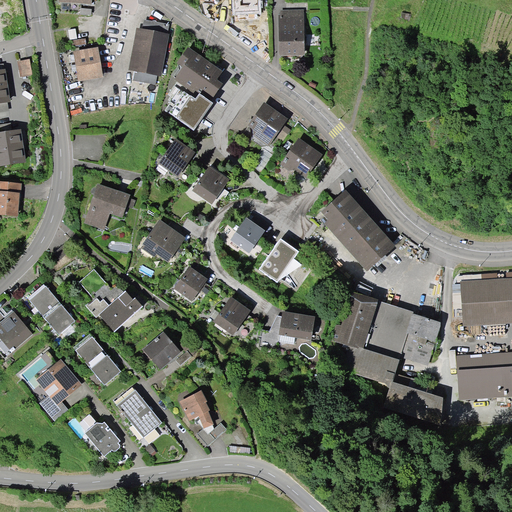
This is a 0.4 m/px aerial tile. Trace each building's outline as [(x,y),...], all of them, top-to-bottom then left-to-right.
[(90,5),(90,0),(58,0),(58,14),(79,15),(80,4),(90,5)] [(233,0),(234,13),(257,12),(256,0),(233,0)] [(302,54),(301,12),(280,13),(280,17),(279,17),(279,55),(302,54)] [(132,81),(154,85),(164,36),(163,36),(165,26),(143,22),(132,81)] [(215,80),(221,72),(188,49),(180,61),(186,65),(177,78),(198,93),(210,101),(221,85),(215,80)] [(96,51),(74,55),(78,80),(100,76),(96,51)] [(21,77),(31,76),(28,61),(18,63),(21,77)] [(5,81),(3,72),(0,72),(0,102),(8,102),(6,90),(5,81)] [(165,110),(194,130),(213,103),(210,101),(198,93),(196,95),(176,81),(167,94),(170,95),(168,99),(171,101),(165,110)] [(271,141),(284,122),(263,106),(249,126),(252,128),(254,137),(262,135),(271,141)] [(0,133),(0,163),(23,161),(22,149),(21,142),(19,131),(0,133)] [(168,170),(178,176),(192,156),(173,143),(171,141),(167,146),(170,148),(159,163),(159,164),(157,167),(166,173),(168,170)] [(305,177),(319,157),(297,142),(273,176),(286,185),(296,170),(305,177)] [(193,190),(211,203),(226,182),(207,170),(193,190)] [(0,214),(15,216),(17,186),(0,184),(0,214)] [(121,217),(127,198),(116,194),(116,192),(109,190),(109,192),(97,188),(90,207),(92,207),(89,216),(101,220),(103,211),(121,217)] [(366,269),(391,247),(344,195),(323,213),(330,221),(327,225),(366,269)] [(183,251),(187,244),(158,223),(143,244),(165,259),(168,254),(171,256),(178,247),(183,251)] [(247,252),(259,236),(243,225),(231,241),(247,252)] [(294,257),(298,253),(279,240),(258,271),(276,284),(279,280),(311,303),(320,276),(294,257)] [(58,260),(64,267),(75,258),(68,251),(58,260)] [(199,288),(203,283),(196,278),(197,277),(188,270),(175,288),(182,293),(181,294),(190,301),(195,294),(196,294),(198,292),(200,289),(199,288)] [(113,332),(141,308),(133,300),(131,301),(124,293),(123,294),(118,298),(105,284),(103,286),(91,274),(79,285),(93,301),(85,308),(95,318),(98,315),(113,332)] [(511,281),(464,284),(466,324),(511,321),(511,281)] [(44,316),(60,303),(44,284),(28,298),(44,316)] [(341,371),(390,386),(391,384),(403,345),(412,316),(411,315),(412,315),(351,295),(351,296),(352,297),(348,310),(346,310),(340,330),(342,332),(341,335),(334,333),(331,341),(348,347),(347,350),(345,349),(345,351),(347,351),(341,371)] [(214,321),(233,334),(247,314),(229,301),(214,321)] [(75,321),(60,303),(44,316),(59,334),(75,321)] [(15,312),(12,308),(2,317),(4,320),(0,324),(0,340),(9,350),(8,351),(10,353),(14,350),(13,350),(31,335),(13,313),(15,312)] [(312,319),(282,314),(279,334),(309,339),(312,319)] [(439,324),(412,316),(403,345),(430,354),(439,327),(439,324)] [(152,358),(160,367),(178,352),(163,335),(157,340),(156,339),(153,341),(154,342),(147,348),(154,356),(152,358)] [(88,368),(104,354),(89,336),(73,349),(88,368)] [(186,352),(175,361),(180,367),(191,357),(189,355),(195,350),(187,340),(181,346),(186,352)] [(120,372),(104,354),(88,368),(103,386),(120,372)] [(458,399),(511,395),(511,354),(456,358),(458,399)] [(57,401),(75,386),(58,366),(40,381),(57,401)] [(442,400),(391,384),(390,386),(384,407),(440,425),(442,400)] [(142,438),(161,424),(132,389),(114,404),(120,411),(118,412),(120,414),(121,413),(142,438)] [(207,447),(225,430),(220,424),(214,429),(205,412),(207,411),(203,403),(205,403),(199,392),(181,402),(190,420),(192,419),(194,421),(193,422),(196,425),(197,424),(202,429),(196,435),(207,447)] [(119,442),(112,433),(103,423),(101,424),(96,424),(90,428),(89,434),(99,446),(96,449),(103,457),(111,451),(112,452),(114,452),(119,449),(119,446),(117,444),(119,442)] [(230,445),(229,452),(250,454),(250,447),(230,445)]
